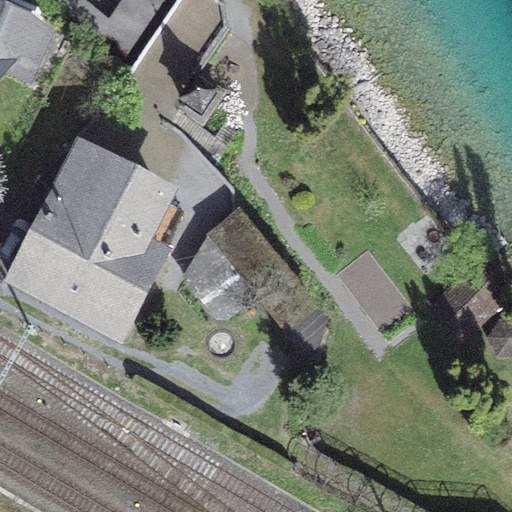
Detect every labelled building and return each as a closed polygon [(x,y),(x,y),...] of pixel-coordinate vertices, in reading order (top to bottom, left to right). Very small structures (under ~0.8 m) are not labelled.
[(0,0),(0,21),(32,35),(42,16),(38,10),(14,0),(0,0)] [(77,0),(58,0),(57,2),(123,57),(162,0),(127,0),(110,26),(77,0)] [(222,9),(209,0),(182,0),(129,76),(201,128),(223,98),(194,78),(227,32),(222,9)] [(0,72),(3,69),(27,80),(44,41),(32,35),(0,21),(0,72)] [(120,342),(165,258),(162,257),(184,215),(162,203),(163,202),(81,158),(13,285),(120,342)] [(324,332),(238,219),(211,239),(185,280),(216,320),(225,321),(256,297),(305,360),(310,355),(316,350),(324,332)] [(433,308),(463,339),(506,298),(511,291),(511,282),(486,256),(474,268),(433,308)] [(499,357),(511,357),(511,323),(502,323),(490,339),(499,357)]
